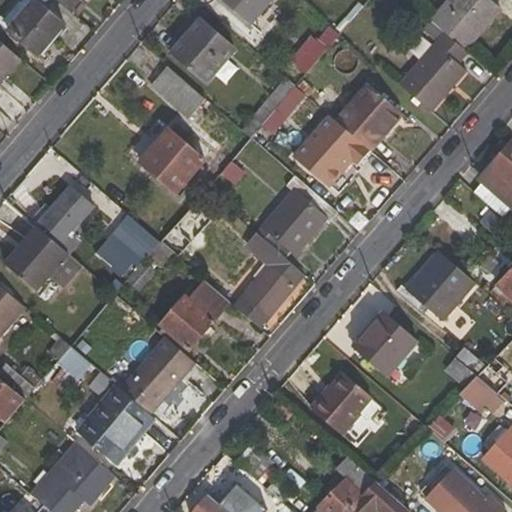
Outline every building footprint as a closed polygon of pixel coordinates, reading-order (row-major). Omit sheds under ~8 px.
[(36,55),(62,24),(34,0),(33,0),(8,30),(36,55)] [(55,0),(73,15),(85,0),(55,0)] [(220,0),(251,25),(271,0),(220,0)] [(488,0),(449,0),(430,22),(442,35),(463,52),(499,8),(488,0)] [(234,49),(198,19),(183,37),(171,52),(206,83),(234,49)] [(164,47),(171,52),(183,37),(177,31),(164,47)] [(466,71),(455,61),(463,52),(442,35),(399,85),(430,112),(466,71)] [(0,84),(21,60),(0,42),(0,84)] [(300,63),(309,71),(326,50),(316,42),(300,63)] [(187,120),(204,100),(166,66),(149,87),(187,120)] [(287,95),(295,87),(287,80),(243,132),(250,139),(278,107),(287,95)] [(400,117),(366,87),(335,122),(358,141),(370,152),(400,117)] [(287,115),(296,103),(287,95),(278,107),(287,115)] [(341,161),(358,141),(335,122),(333,120),(323,133),(334,142),(317,162),(329,174),(333,169),(341,176),(323,198),(346,219),(372,188),(341,161)] [(187,146),(169,130),(157,142),(140,164),(174,194),(204,160),(198,156),(203,150),(193,141),(187,146)] [(150,135),(132,157),(140,164),(157,142),(150,135)] [(494,167),(473,192),(502,219),(508,211),(511,214),(511,146),(508,143),(490,164),(494,167)] [(231,160),(221,152),(196,182),(204,191),(220,173),(231,160)] [(233,185),(244,171),(231,160),(220,173),(233,185)] [(174,208),(183,215),(204,191),(196,182),(174,208)] [(70,186),(47,213),(35,226),(59,246),(75,228),(93,206),(70,186)] [(323,220),(331,226),(339,216),(306,186),(298,197),(294,194),(266,226),(273,233),(268,239),(286,256),(291,250),(295,253),(323,220)] [(41,207),(29,220),(35,226),(47,213),(41,207)] [(141,253),(146,258),(160,243),(154,238),(152,241),(126,219),(94,255),(121,278),(141,253)] [(8,267),(35,291),(67,254),(59,246),(35,226),(23,240),(27,245),(8,267)] [(80,232),(75,228),(59,246),(67,254),(68,255),(79,242),(75,238),(80,232)] [(178,244),(167,235),(160,243),(171,253),(178,244)] [(269,266),(233,307),(258,329),(303,276),(257,236),(249,246),(269,266)] [(23,240),(4,263),(8,267),(27,245),(23,240)] [(158,267),(171,253),(160,243),(146,258),(158,267)] [(441,322),(474,283),(438,252),(404,291),(400,286),(396,291),(417,310),(422,305),(441,322)] [(154,272),(158,267),(146,258),(143,262),(154,272)] [(154,272),(143,262),(126,281),(138,292),(154,272)] [(511,269),(488,295),(511,316),(511,269)] [(215,331),(210,326),(230,305),(203,281),(189,298),(184,293),(158,324),(189,351),(198,340),(203,345),(215,331)] [(0,334),(24,307),(0,286),(0,334)] [(116,314),(120,316),(128,306),(115,294),(102,309),(113,318),(116,314)] [(385,376),(415,341),(384,314),(354,348),(385,376)] [(48,350),(58,361),(70,347),(59,337),(48,350)] [(195,363),(165,338),(128,382),(152,403),(173,377),(178,382),(195,363)] [(456,357),(477,375),(484,367),(463,348),(456,357)] [(81,379),(92,365),(71,349),(61,363),(81,379)] [(443,371),(464,389),(475,376),(455,358),(443,371)] [(5,363),(0,369),(0,378),(25,400),(34,389),(19,376),(5,363)] [(43,378),(28,366),(19,376),(34,389),(43,378)] [(481,414),(497,395),(475,376),(464,389),(458,394),(481,414)] [(152,403),(128,382),(121,390),(150,416),(178,382),(173,377),(152,403)] [(311,411),(342,437),(356,423),(360,417),(358,415),(370,402),(371,399),(345,377),(326,399),(323,397),(311,411)] [(0,419),(4,423),(22,402),(0,382),(0,419)] [(79,431),(112,460),(150,416),(121,390),(117,387),(79,431)] [(366,432),(383,412),(370,402),(358,415),(360,417),(356,423),(366,432)] [(511,485),(511,427),(483,460),(511,485)] [(31,494),(36,500),(49,511),(71,511),(82,500),(89,506),(113,478),(100,467),(101,465),(75,442),(31,494)] [(249,446),(235,463),(257,482),(270,465),(249,446)] [(441,511),(503,511),(489,498),(484,502),(453,471),(426,497),(441,511)] [(4,486),(30,508),(36,500),(31,494),(11,478),(4,486)] [(314,511),(343,511),(361,494),(345,480),(314,511)] [(373,511),(377,509),(380,511),(406,511),(408,511),(374,481),(361,494),(343,511),(373,511)] [(225,511),(206,495),(191,511),(225,511)]
